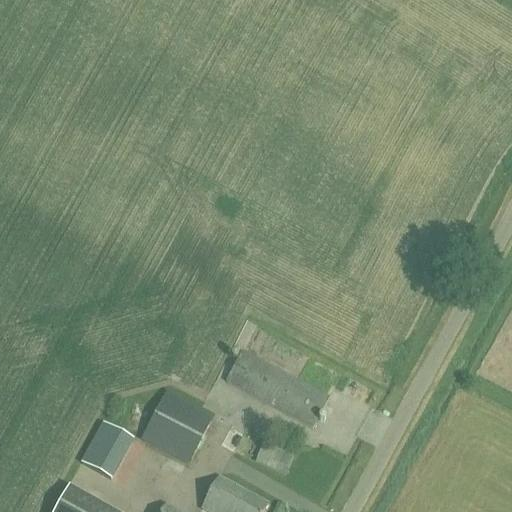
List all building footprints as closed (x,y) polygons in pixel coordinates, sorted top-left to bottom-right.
[(311,430),(328,398),(244,353),(227,385),(311,430)] [(189,467),(214,417),(167,393),(141,442),(189,467)] [(102,426),(81,464),(112,482),(134,443),(102,426)] [(285,476),(293,457),(262,445),(255,463),(285,476)] [(204,511),(263,511),(268,504),(217,476),(200,510),(204,511)] [(101,511),(67,493),(55,511),(101,511)]
